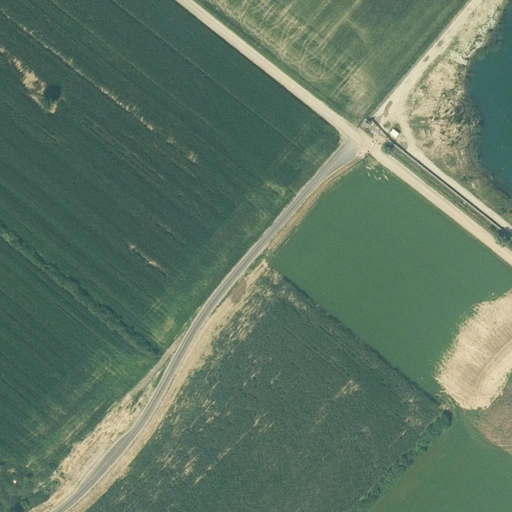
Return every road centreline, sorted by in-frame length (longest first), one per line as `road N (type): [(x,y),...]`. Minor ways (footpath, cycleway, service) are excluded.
road 1 (track): [(356,132),(47,483)]
road 2 (unclassified): [(186,0),(511,255)]
road 3 (unknown): [(473,0),(356,132)]
